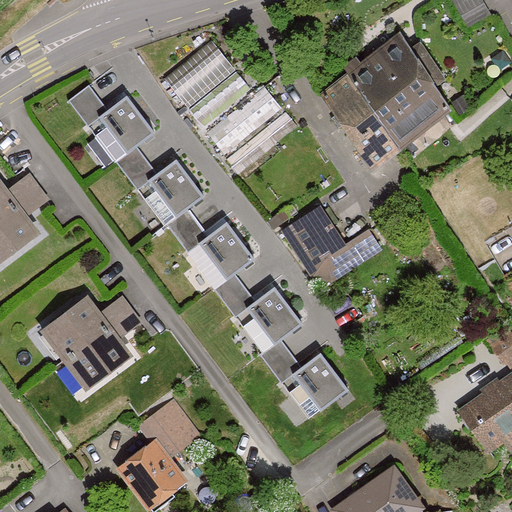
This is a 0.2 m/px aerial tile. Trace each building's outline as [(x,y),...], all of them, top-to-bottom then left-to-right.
[(491,14),(482,0),(452,0),(468,27),(491,14)] [(350,74),(349,75),(400,148),(449,110),(434,86),(445,78),(420,44),(410,51),(400,35),(363,64),(357,57),(345,67),(350,74)] [(212,41),(164,79),(185,105),(232,66),(212,41)] [(237,72),(189,110),(203,127),(250,89),(237,72)] [(374,168),(400,148),(349,75),(323,94),(374,168)] [(264,87),(208,133),(225,156),(283,110),(264,87)] [(156,133),(127,97),(101,117),(109,128),(129,154),(156,133)] [(288,112),(229,160),(240,174),(299,126),(288,112)] [(116,163),(129,154),(109,128),(96,137),(116,163)] [(205,197),(177,160),(150,181),(157,191),(177,218),(205,197)] [(30,176),(6,194),(15,206),(39,188),(30,176)] [(0,185),(0,217),(15,206),(6,194),(0,185)] [(47,200),(39,188),(15,206),(25,218),(47,200)] [(165,227),(177,218),(157,191),(146,199),(165,227)] [(0,260),(36,234),(25,218),(15,206),(0,217),(0,260)] [(320,207),(283,232),(313,278),(332,281),(380,249),(369,231),(345,247),(320,207)] [(228,223),(200,243),(208,254),(227,280),(256,259),(228,223)] [(227,280),(208,254),(196,263),(216,289),(227,280)] [(303,324),(276,287),(248,308),(256,319),(276,345),(303,324)] [(123,299),(99,317),(108,329),(132,311),(123,299)] [(99,317),(88,301),(49,330),(70,357),(108,329),(99,317)] [(141,322),(132,311),(108,329),(117,341),(141,322)] [(276,345),(256,319),(243,328),(263,354),(276,345)] [(128,355),(117,341),(108,329),(70,357),(90,384),(128,355)] [(350,390),(322,354),(293,374),(302,385),(321,410),(322,412),(350,390)] [(511,376),(503,383),(501,380),(485,391),(488,394),(463,411),(491,452),(507,441),(511,448),(511,376)] [(321,410),(302,385),(290,394),(309,419),(321,410)] [(174,402),(149,420),(174,454),(199,435),(174,402)] [(158,446),(123,471),(154,511),(157,511),(176,498),(170,490),(183,480),(158,446)] [(418,511),(425,508),(396,467),(334,511),(418,511)]
